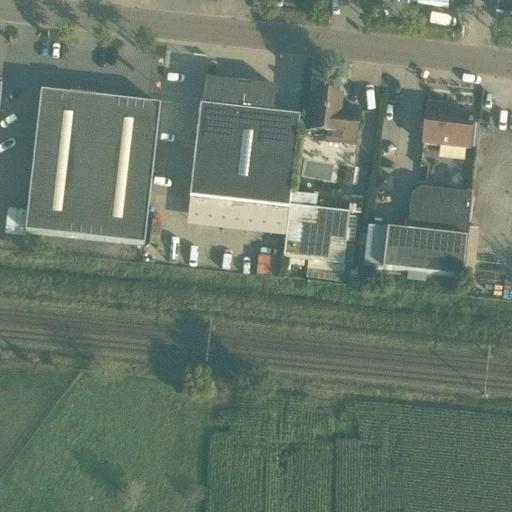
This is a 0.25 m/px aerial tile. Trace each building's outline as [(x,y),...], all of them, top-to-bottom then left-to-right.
[(511,0),(497,0),(496,13),(511,14),(511,0)] [(291,194),(299,118),(275,115),(278,89),(251,86),(250,89),(238,87),(239,84),(205,80),(202,107),(200,107),(190,199),(289,210),(283,260),(343,267),(349,214),(316,210),(317,197),(291,194)] [(144,247),(160,106),(95,99),(95,98),(92,99),(73,96),(70,96),(41,93),(25,234),(144,247)] [(306,132),(323,134),(326,134),(325,142),(357,146),(360,112),(341,110),(342,96),(314,93),(312,111),(308,111),(306,132)] [(469,150),(473,116),(443,112),(443,107),(427,106),(423,145),(469,150)] [(439,157),(461,160),(462,152),(440,149),(439,157)] [(363,268),(408,273),(407,280),(423,281),(424,275),(462,279),(472,195),(425,190),(424,190),(421,190),(417,193),(416,198),(411,197),(407,233),(368,228),(363,268)] [(256,257),(255,276),(278,277),(279,258),(256,257)]
